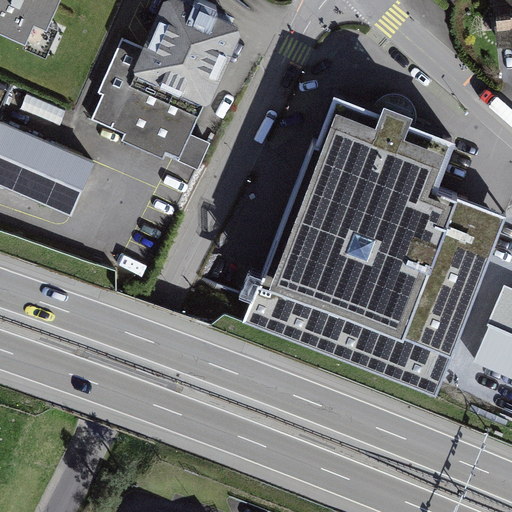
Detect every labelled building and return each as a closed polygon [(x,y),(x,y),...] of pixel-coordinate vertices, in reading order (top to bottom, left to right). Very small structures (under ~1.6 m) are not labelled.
[(0,0),(0,34),(47,57),(58,31),(49,27),(60,0),(0,0)] [(511,0),(492,0),(497,45),(511,43),(511,0)] [(210,115),(243,40),(162,5),(145,46),(141,55),(121,46),(88,122),(202,171),(212,147),(193,139),(205,113),(210,115)] [(26,95),(23,110),(62,121),(66,105),(26,95)] [(459,144),(334,96),(246,323),(435,397),(503,221),(438,196),(459,144)] [(92,167),(0,127),(0,192),(68,222),(92,167)] [(511,290),(505,287),(475,361),(511,376),(511,290)]
